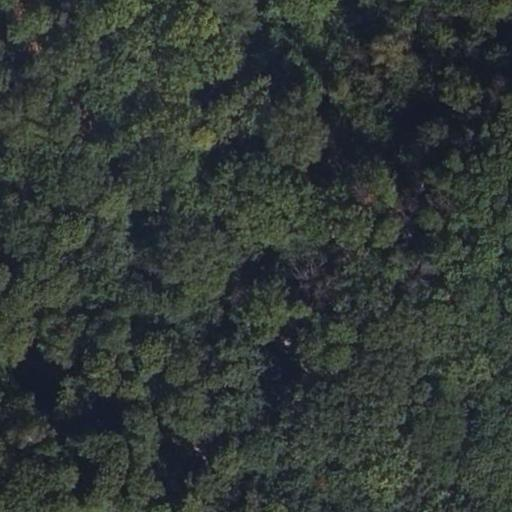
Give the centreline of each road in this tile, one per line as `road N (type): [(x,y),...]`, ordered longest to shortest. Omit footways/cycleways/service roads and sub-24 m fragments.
road 1 (track): [(169,266),(511,60)]
road 2 (track): [(169,266),(293,491),(325,511)]
road 3 (track): [(0,63),(101,116),(169,266)]
road 4 (track): [(162,511),(121,452),(0,390)]
